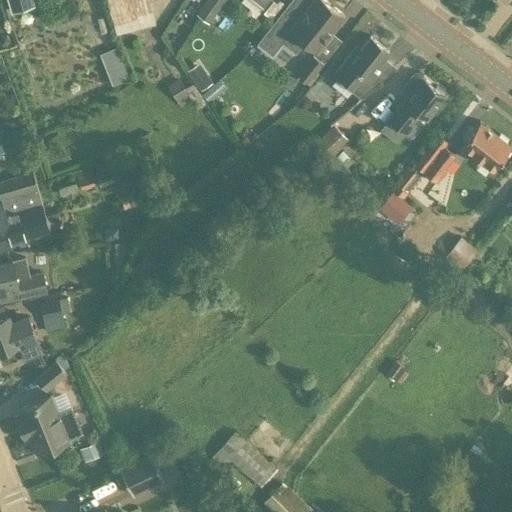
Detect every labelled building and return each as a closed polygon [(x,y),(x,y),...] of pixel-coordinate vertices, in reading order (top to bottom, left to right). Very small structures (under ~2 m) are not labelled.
[(8,0),(11,9),(31,3),(30,0),(8,0)] [(107,0),(116,33),(156,23),(150,0),(107,0)] [(205,0),(196,13),(209,23),(225,0),(205,0)] [(254,0),(265,9),(263,11),(272,18),(284,3),(281,0),(254,0)] [(303,43),(314,51),(331,31),(343,15),(323,0),(290,0),(257,42),(272,54),(282,42),(295,52),(303,43)] [(359,98),(381,80),(369,70),(374,63),(376,65),(388,51),(369,36),(359,48),(355,45),(334,72),(338,75),(335,78),(359,98)] [(110,84),(128,77),(116,45),(98,52),(110,84)] [(296,74),(306,82),(316,70),(322,62),(312,54),(296,74)] [(199,60),(185,68),(198,89),(212,80),(199,60)] [(386,119),(410,138),(425,120),(445,96),(442,93),(443,91),(436,85),(434,87),(414,72),(399,91),(405,96),(386,119)] [(179,104),(199,92),(193,83),(186,87),(180,77),(167,85),(179,104)] [(209,101),(225,86),(217,77),(200,92),(209,101)] [(460,145),(492,169),(510,146),(478,121),(460,145)] [(349,139),(334,123),(315,139),(330,156),(332,155),(334,157),(340,151),(338,149),(349,139)] [(438,133),(421,156),(432,164),(429,169),(441,178),(447,170),(445,168),(456,153),(445,145),(448,141),(438,133)] [(118,176),(115,168),(95,175),(97,183),(118,176)] [(0,179),(0,249),(15,245),(14,240),(50,230),(50,229),(63,225),(52,187),(40,190),(34,169),(0,179)] [(81,189),(95,185),(91,169),(76,174),(81,189)] [(60,194),(77,189),(74,179),(57,183),(60,194)] [(149,193),(122,200),(123,207),(151,201),(149,193)] [(412,235),(426,217),(407,203),(393,220),(412,235)] [(206,275),(221,263),(207,247),(193,259),(206,275)] [(0,262),(0,288),(4,288),(7,300),(35,294),(47,292),(43,271),(15,277),(11,260),(0,262)] [(40,303),(43,318),(70,312),(67,297),(40,303)] [(26,312),(7,319),(5,315),(0,316),(0,350),(17,344),(16,343),(17,342),(24,360),(41,353),(26,312)] [(56,359),(35,377),(46,390),(67,372),(56,359)] [(67,438),(80,433),(70,408),(57,413),(50,395),(17,409),(19,412),(14,414),(25,440),(29,438),(35,453),(68,440),(67,438)] [(277,468),(234,430),(218,447),(261,486),(277,468)] [(119,468),(132,494),(163,479),(151,453),(119,468)] [(263,501),(273,511),(316,511),(289,484),(288,485),(283,481),(263,501)]
